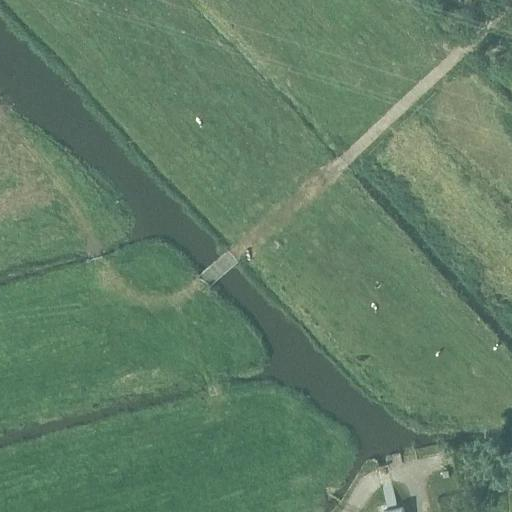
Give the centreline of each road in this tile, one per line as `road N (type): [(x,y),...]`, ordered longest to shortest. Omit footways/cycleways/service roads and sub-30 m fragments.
road 1 (track): [(164,307),(329,170),(505,0)]
road 2 (track): [(60,190),(122,302),(164,307),(224,415)]
